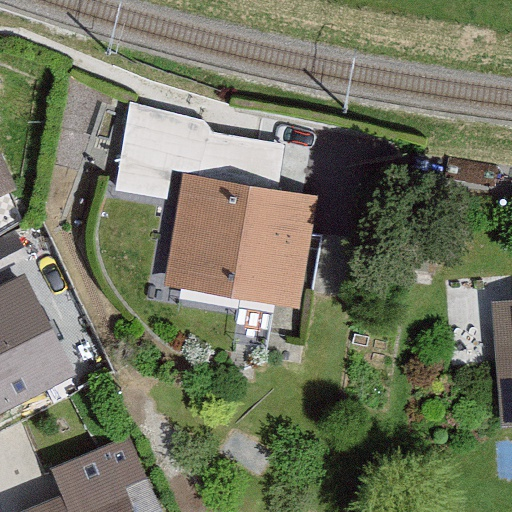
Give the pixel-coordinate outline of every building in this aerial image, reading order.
[(163,187),(166,158),(200,162),(205,108),(121,100),(113,181),(163,187)] [(0,140),(0,189),(18,181),(0,140)] [(312,192),(175,169),(156,287),(293,310),(312,192)] [(0,410),(74,373),(23,274),(0,285),(0,410)] [(511,304),(491,307),(504,420),(511,418),(511,304)] [(59,501),(29,511),(169,511),(141,433),(46,467),(59,501)]
